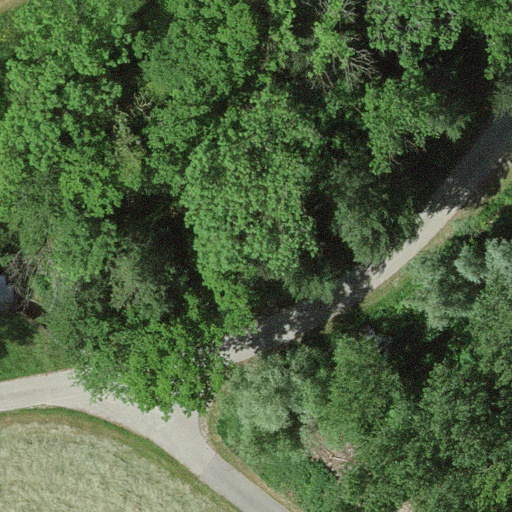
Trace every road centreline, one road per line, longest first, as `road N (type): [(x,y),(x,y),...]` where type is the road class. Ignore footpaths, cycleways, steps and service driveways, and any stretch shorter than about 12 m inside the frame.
road 1 (track): [(0,394),(202,360),(325,307),(401,251),(511,124)]
road 2 (track): [(272,511),(96,377)]
